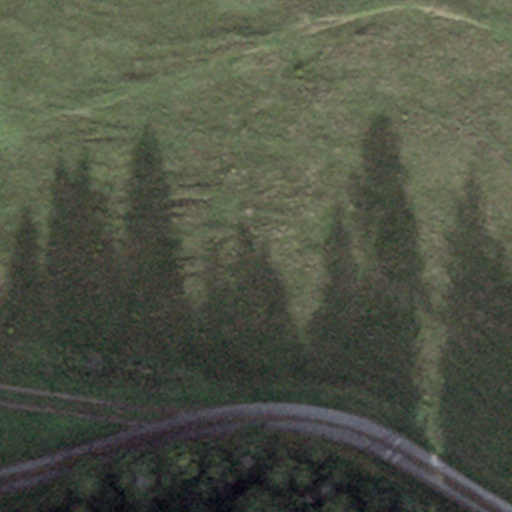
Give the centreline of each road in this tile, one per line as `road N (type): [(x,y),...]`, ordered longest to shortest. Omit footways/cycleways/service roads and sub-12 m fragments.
road 1 (track): [(0,481),(214,424),(292,423),(359,436),(428,468),(493,511)]
road 2 (track): [(0,392),(214,424)]
